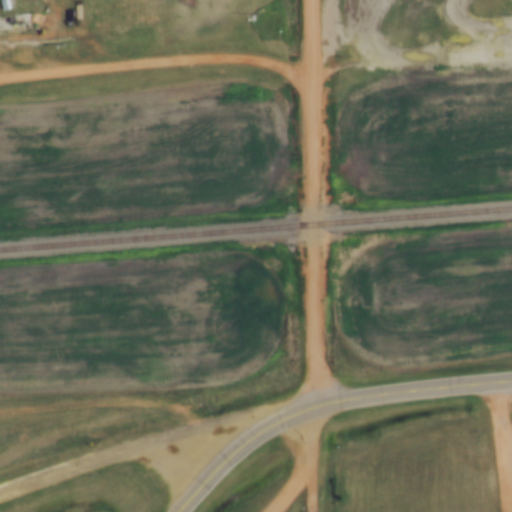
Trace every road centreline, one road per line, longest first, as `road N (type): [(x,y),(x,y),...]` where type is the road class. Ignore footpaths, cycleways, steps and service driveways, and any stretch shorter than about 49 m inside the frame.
road 1 (residential): [(315,511),(312,0)]
road 2 (track): [(206,429),(188,414),(152,404),(0,414)]
road 3 (tertiary): [(315,408),(511,384)]
road 4 (tertiary): [(315,408),(249,441),(178,511)]
